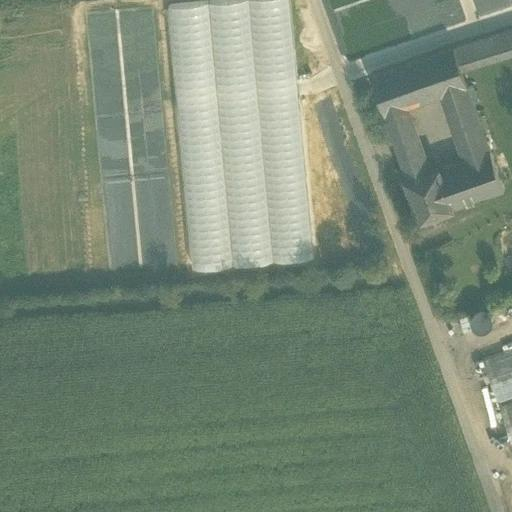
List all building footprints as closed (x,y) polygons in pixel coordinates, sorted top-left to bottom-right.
[(511,30),(456,49),(463,70),(511,53),(511,30)] [(456,49),(371,76),(384,114),(408,106),(440,95),(469,85),(463,70),(456,49)] [(469,85),(440,95),(449,120),(477,110),(469,85)] [(408,106),(384,114),(399,157),(422,148),(408,106)] [(504,189),(477,110),(449,120),(462,159),(439,168),(453,207),(504,189)] [(422,148),(399,157),(407,180),(430,171),(422,148)] [(430,171),(407,180),(420,220),(453,207),(439,168),(430,171)] [(511,294),(508,296),(509,300),(501,302),(510,328),(511,326),(511,294)] [(511,347),(483,357),(498,402),(511,397),(511,347)] [(511,403),(500,407),(511,441),(511,403)]
